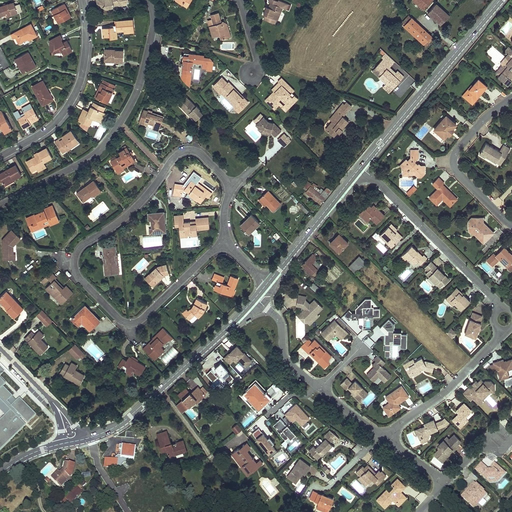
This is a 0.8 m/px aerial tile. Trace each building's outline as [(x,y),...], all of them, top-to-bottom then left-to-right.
[(96,0),(98,7),(103,6),(105,8),(112,7),(113,5),(118,4),(119,5),(126,4),(128,1),(128,0),(96,0)] [(265,10),(263,14),(265,14),(263,18),(274,23),(276,19),(279,11),(281,12),(283,7),(287,9),(289,4),(279,0),(278,0),(278,1),(276,0),(268,0),(268,1),(271,2),(269,7),(267,11),(265,10)] [(414,0),(424,9),(432,0),(414,0)] [(0,6),(0,16),(2,16),(1,15),(6,14),(7,16),(17,12),(15,5),(14,2),(0,6)] [(64,3),(51,10),(58,23),(69,18),(65,9),(67,8),(64,3)] [(436,4),(428,13),(441,25),(450,16),(436,4)] [(219,13),(211,15),(213,21),(215,20),(216,24),(209,26),(213,37),(219,35),(220,39),(229,37),(226,29),(228,28),(227,23),(223,25),(222,22),(221,24),(219,22),(221,20),(219,13)] [(407,25),(406,26),(426,46),(433,38),(412,18),(406,24),(407,25)] [(116,26),(102,27),(103,37),(110,36),(114,36),(113,31),(116,31),(124,30),(134,29),(133,19),(115,21),(116,26)] [(31,24),(14,33),(16,37),(19,43),(24,40),(24,39),(27,37),(28,38),(29,40),(37,36),(31,24)] [(60,35),(50,40),(50,43),(50,45),(50,48),(53,53),(60,49),(62,53),(63,55),(72,50),(67,41),(64,42),(62,43),(60,40),(62,39),(62,38),(60,35)] [(511,49),(509,47),(505,51),(509,54),(500,64),(502,66),(496,73),(499,75),(498,77),(507,85),(511,80),(510,79),(511,75),(511,69),(511,68),(511,49)] [(105,49),(105,58),(115,59),(115,62),(123,62),(123,50),(115,50),(115,49),(105,49)] [(27,52),(16,58),(21,67),(20,68),(23,73),(35,66),(27,52)] [(189,55),(184,54),(183,67),(184,67),(183,72),(190,72),(191,68),(192,68),(193,60),(204,62),(203,66),(208,67),(209,57),(204,56),(204,54),(194,53),(194,55),(189,55)] [(391,90),(400,81),(394,75),(387,69),(391,65),(384,58),(372,71),(379,77),(380,77),(386,83),(385,84),(391,90)] [(398,71),(394,75),(400,81),(404,77),(398,71)] [(229,84),(224,78),(217,84),(218,84),(215,86),(218,90),(221,87),(237,105),(236,106),(235,107),(240,113),(250,103),(242,95),(241,96),(235,90),(236,89),(230,82),(229,84)] [(274,91),(265,100),(275,109),(279,105),(286,111),(298,99),(292,92),(294,90),(285,81),(283,79),(282,78),(279,81),(279,82),(272,89),(274,91)] [(482,92),(487,86),(478,79),(469,90),(470,91),(465,97),(470,101),(471,99),(474,101),(478,97),(477,96),(481,91),(482,92)] [(43,80),(32,86),(42,105),(52,99),(47,90),(47,89),(43,80)] [(102,82),(98,91),(100,91),(97,97),(107,102),(107,101),(111,102),(115,94),(113,93),(112,92),(115,85),(108,81),(107,84),(102,82)] [(383,87),(389,93),(391,90),(385,84),(383,87)] [(221,87),(218,90),(222,94),(223,93),(236,106),(237,105),(221,87)] [(468,88),(462,95),(465,97),(470,91),(469,90),(468,88)] [(203,113),(187,98),(179,105),(191,117),(192,116),(196,120),(203,113)] [(93,101),(91,106),(103,111),(105,107),(93,101)] [(348,120),(344,117),(352,106),(348,102),(345,105),(343,103),(330,119),(332,121),(326,129),(331,133),(335,136),(338,132),(339,133),(349,121),(348,120)] [(83,111),(78,120),(89,125),(92,118),(98,121),(103,111),(91,106),(89,111),(88,113),(83,111)] [(25,115),(18,119),(23,128),(31,124),(30,123),(29,121),(38,117),(32,107),(24,112),(25,115)] [(0,124),(1,124),(2,126),(6,133),(13,129),(8,120),(6,121),(2,115),(4,114),(1,109),(0,109),(0,124)] [(144,109),(139,122),(144,123),(145,122),(148,124),(149,120),(154,122),(154,125),(160,127),(164,115),(157,113),(157,115),(147,112),(148,110),(144,109)] [(261,114),(254,121),(257,124),(256,125),(260,129),(262,127),(264,130),(263,133),(269,134),(270,132),(271,132),(271,133),(276,138),(282,132),(274,124),(269,123),(261,114)] [(447,116),(435,130),(445,139),(449,134),(454,129),(457,125),(447,116)] [(264,130),(262,127),(260,129),(259,130),(262,134),(270,136),(271,133),(271,132),(270,132),(269,134),(263,133),(264,130)] [(430,132),(441,142),(444,139),(433,128),(430,132)] [(59,138),(55,141),(62,152),(66,149),(70,147),(78,141),(71,130),(62,136),(63,139),(60,141),(59,138)] [(284,132),(277,139),(284,147),(291,140),(284,132)] [(486,142),(479,154),(484,157),(485,156),(496,162),(500,156),(504,159),(511,149),(503,144),(499,150),(486,142)] [(32,161),(27,163),(32,171),(36,168),(40,166),(41,168),(45,165),(44,162),(52,157),(46,148),(38,152),(40,157),(38,158),(37,156),(35,157),(31,159),(32,161)] [(122,157),(113,162),(115,165),(114,166),(117,172),(123,168),(122,166),(126,163),(128,167),(132,164),(136,162),(132,156),(131,157),(129,154),(130,154),(127,149),(124,151),(120,154),(122,157)] [(418,157),(418,149),(410,149),(410,157),(408,159),(406,157),(402,161),(404,163),(404,168),(404,169),(409,169),(409,173),(416,173),(419,176),(422,176),(425,173),(425,164),(420,164),(419,162),(418,163),(417,162),(416,163),(414,161),(415,160),(418,157)] [(500,156),(496,162),(500,165),(504,159),(500,156)] [(123,168),(117,172),(118,173),(128,167),(126,163),(122,166),(123,168)] [(15,165),(0,173),(0,176),(3,183),(12,178),(13,179),(21,175),(15,165)] [(191,175),(188,178),(191,180),(191,179),(197,183),(198,182),(199,181),(191,175)] [(438,188),(429,196),(436,203),(442,197),(444,196),(452,203),(457,198),(449,190),(448,191),(445,189),(447,188),(443,183),(444,182),(438,177),(432,183),(438,188)] [(175,183),(174,194),(182,195),(183,192),(185,189),(190,193),(190,194),(200,202),(205,195),(207,193),(199,188),(195,185),(197,183),(191,179),(191,180),(188,185),(175,183)] [(94,180),(77,193),(84,202),(93,195),(101,189),(94,180)] [(197,183),(195,185),(199,188),(207,193),(205,195),(208,197),(212,193),(198,182),(197,183)] [(312,184),(306,192),(321,203),(332,190),(327,187),(324,191),(321,189),(320,190),(312,184)] [(407,193),(410,196),(417,189),(414,186),(407,193)] [(268,190),(260,198),(267,204),(273,210),(281,203),(268,190)] [(452,203),(444,196),(442,197),(450,205),(452,203)] [(260,198),(259,199),(265,206),(267,204),(260,198)] [(304,213),(307,210),(299,202),(296,205),(304,213)] [(368,211),(363,216),(368,222),(372,219),(378,224),(386,216),(377,208),(375,210),(372,207),(369,204),(365,208),(368,211)] [(38,213),(26,218),(31,229),(44,223),(43,221),(48,219),(50,223),(50,224),(59,220),(53,205),(42,209),(43,211),(38,213)] [(368,211),(365,208),(360,213),(363,216),(368,211)] [(164,212),(148,213),(148,220),(151,220),(151,223),(154,223),(155,228),(152,228),(150,229),(150,234),(160,233),(160,232),(166,231),(164,212)] [(252,214),(241,225),(249,233),(260,223),(252,214)] [(179,226),(180,231),(185,231),(185,234),(197,232),(197,229),(210,228),(209,217),(195,218),(196,221),(196,223),(191,224),(190,221),(184,222),(183,215),(174,216),(175,226),(179,226)] [(475,233),(476,234),(478,232),(475,230),(471,230),(472,217),(468,220),(469,230),(472,233),(475,233)] [(476,234),(484,242),(493,232),(486,225),(485,226),(483,223),(483,222),(483,217),(472,217),(471,230),(475,230),(478,232),(476,234)] [(44,223),(31,229),(32,231),(50,223),(48,219),(43,221),(44,223)] [(392,224),(382,234),(389,241),(387,243),(392,248),(401,239),(395,233),(397,231),(398,230),(392,224)] [(2,239),(3,254),(6,253),(7,259),(13,258),(13,252),(13,248),(11,248),(11,246),(13,246),(20,238),(12,229),(2,239)] [(395,233),(401,239),(403,237),(397,231),(395,233)] [(348,242),(339,234),(330,243),(339,252),(342,249),(344,248),(343,247),(348,242)] [(389,241),(382,234),(380,236),(387,243),(389,241)] [(412,245),(400,258),(404,262),(408,258),(415,265),(418,262),(421,266),(428,259),(425,255),(423,257),(418,252),(417,253),(415,250),(416,249),(412,245)] [(106,267),(106,275),(119,273),(118,264),(116,264),(116,259),(115,259),(114,255),(116,255),(115,246),(103,248),(104,258),(106,258),(106,262),(104,262),(104,268),(106,267)] [(511,254),(504,246),(495,254),(493,253),(486,260),(492,265),(499,258),(507,266),(508,265),(511,268),(511,254)] [(313,253),(302,264),(314,276),(317,274),(315,272),(317,270),(316,269),(320,266),(314,261),(317,258),(313,253)] [(360,255),(349,266),(355,272),(366,262),(360,255)] [(431,262),(425,268),(429,272),(435,266),(431,262)] [(153,270),(148,274),(151,278),(149,280),(153,285),(161,277),(160,276),(163,274),(166,273),(167,273),(168,270),(166,263),(158,266),(157,267),(154,270),(153,269),(153,270)] [(429,272),(426,275),(436,286),(439,283),(442,287),(449,280),(435,266),(429,272)] [(51,271),(41,280),(44,283),(49,278),(52,281),(46,287),(62,303),(73,292),(66,285),(64,287),(63,288),(61,286),(62,285),(56,278),(57,277),(51,271)] [(215,273),(212,279),(217,281),(216,284),(218,285),(216,289),(230,295),(233,289),(234,290),(238,278),(231,275),(228,284),(222,282),(224,277),(215,273)] [(470,301),(463,294),(462,295),(458,292),(460,290),(456,287),(446,297),(453,304),(454,303),(460,310),(470,301)] [(7,291),(0,297),(0,299),(8,309),(14,316),(23,308),(10,294),(11,293),(8,290),(7,291)] [(322,307),(314,299),(309,304),(305,300),(306,296),(298,295),(297,302),(303,303),(304,307),(307,309),(305,311),(303,310),(301,312),(298,316),(305,323),(309,323),(311,321),(311,322),(315,318),(319,315),(316,313),(322,307)] [(453,304),(446,297),(444,299),(451,306),(453,304)] [(187,308),(182,313),(189,319),(195,313),(199,317),(204,312),(208,303),(197,298),(195,304),(196,304),(195,307),(193,306),(189,310),(187,308)] [(373,327),(373,317),(379,317),(379,309),(372,309),(373,307),(371,307),(371,299),(365,299),(355,309),(355,313),(352,313),(349,310),(343,316),(349,321),(351,318),(351,320),(358,320),(358,327),(360,329),(371,329),(373,327)] [(83,307),(72,318),(77,323),(82,318),(92,328),(100,320),(90,310),(88,312),(83,307)] [(36,315),(46,326),(52,321),(42,309),(36,315)] [(480,322),(482,315),(472,311),(464,333),(475,337),(481,322),(480,322)] [(82,318),(77,323),(79,325),(82,322),(90,330),(92,328),(82,318)] [(335,319),(321,333),(328,339),(336,332),(342,338),(348,333),(335,319)] [(389,319),(383,325),(388,331),(388,334),(386,334),(386,344),(391,344),(391,341),(401,341),(401,348),(407,348),(407,334),(399,334),(399,332),(395,332),(395,325),(389,319)] [(383,325),(380,328),(386,334),(388,334),(388,331),(383,325)] [(446,333),(451,337),(455,333),(451,328),(446,333)] [(32,331),(24,337),(28,341),(30,339),(34,344),(32,346),(40,354),(48,347),(40,339),(42,337),(38,332),(35,334),(32,331)] [(150,342),(144,348),(153,358),(163,348),(161,346),(167,340),(159,332),(153,338),(155,340),(151,343),(150,342)] [(364,342),(370,348),(375,343),(368,337),(364,342)] [(304,342),(301,346),(304,349),(312,342),(308,338),(307,339),(304,342)] [(312,342),(304,349),(309,354),(310,353),(317,360),(318,359),(321,361),(319,363),(324,368),(329,363),(328,362),(328,359),(331,356),(314,339),(312,342)] [(68,349),(78,361),(85,355),(75,343),(68,349)] [(165,365),(179,351),(172,346),(160,359),(165,364),(164,364),(165,365)] [(229,353),(224,358),(229,364),(236,357),(237,357),(245,366),(251,360),(237,346),(231,352),(232,354),(231,355),(229,353)] [(163,348),(153,358),(154,359),(164,349),(163,348)] [(129,356),(124,365),(127,366),(128,370),(133,373),(134,371),(140,375),(145,366),(129,356)] [(375,368),(367,375),(374,382),(379,376),(384,382),(391,376),(381,366),(385,362),(378,356),(375,359),(377,361),(372,365),(375,368)] [(422,359),(420,357),(413,361),(414,362),(408,366),(409,368),(405,370),(410,377),(413,375),(414,376),(420,371),(419,369),(421,367),(422,369),(432,372),(434,362),(422,359)] [(499,361),(493,363),(496,372),(497,371),(500,380),(509,377),(506,370),(511,367),(511,361),(511,359),(504,362),(499,363),(499,361)] [(65,363),(60,372),(64,375),(65,373),(71,376),(70,378),(79,384),(84,375),(75,369),(76,367),(70,363),(69,365),(65,363)] [(211,370),(206,374),(213,381),(218,377),(217,376),(219,373),(228,383),(234,378),(221,364),(215,369),(217,371),(214,373),(211,370)] [(0,409),(5,415),(0,419),(0,449),(36,415),(19,397),(16,400),(1,386),(4,383),(0,378),(0,374),(4,371),(0,367),(0,409)] [(196,378),(193,381),(201,387),(204,384),(196,378)] [(346,378),(340,384),(346,390),(348,387),(352,392),(355,394),(353,396),(360,402),(367,395),(360,389),(362,387),(355,381),(352,384),(346,378)] [(256,380),(240,395),(256,411),(259,409),(253,403),(251,405),(245,398),(246,398),(242,394),(255,382),(264,392),(266,390),(256,380)] [(468,389),(463,394),(470,401),(473,398),(474,400),(479,399),(489,390),(494,390),(494,385),(490,381),(485,381),(484,383),(481,380),(478,383),(478,385),(476,386),(475,386),(472,389),(468,389)] [(255,382),(242,394),(246,398),(245,398),(251,405),(253,403),(259,409),(277,392),(271,386),(266,390),(264,392),(255,382)] [(183,399),(177,405),(182,413),(195,401),(197,403),(206,395),(198,386),(191,393),(188,395),(187,394),(183,399)] [(401,386),(386,397),(390,403),(383,407),(389,416),(399,409),(397,406),(397,403),(399,402),(399,403),(409,397),(401,386)] [(360,389),(367,395),(368,394),(362,387),(360,389)] [(191,393),(186,388),(179,395),(183,399),(187,394),(188,395),(191,393)] [(479,399),(474,400),(478,404),(482,404),(482,400),(490,392),(494,392),(494,390),(489,390),(479,399)] [(296,404),(285,414),(286,416),(292,422),(295,419),(301,425),(309,418),(296,404)] [(464,404),(456,411),(459,414),(452,420),(460,428),(468,420),(465,417),(471,411),(464,404)] [(286,416),(283,418),(287,423),(289,425),(292,422),(286,416)] [(280,418),(273,425),(276,429),(280,434),(285,440),(289,436),(291,438),(296,434),(290,427),(289,428),(285,424),(280,418)] [(435,423),(433,418),(423,423),(424,425),(425,427),(423,428),(422,427),(420,426),(413,429),(416,435),(417,434),(420,433),(421,436),(420,438),(419,439),(421,443),(427,440),(429,435),(429,433),(438,429),(435,423)] [(499,423),(505,427),(509,422),(503,418),(499,423)] [(441,420),(435,423),(438,429),(446,425),(441,420)] [(232,429),(236,434),(242,430),(238,424),(232,429)] [(259,428),(253,433),(268,453),(275,448),(272,444),(274,443),(271,439),(269,441),(267,439),(259,428)] [(330,430),(328,432),(335,439),(337,441),(340,438),(336,433),(330,430)] [(335,439),(328,432),(324,436),(326,438),(316,448),(313,446),(309,450),(315,457),(320,453),(322,455),(332,445),(330,443),(335,439)] [(187,450),(183,439),(178,441),(179,444),(172,446),(171,443),(167,433),(157,436),(160,443),(158,443),(161,450),(166,449),(167,450),(170,457),(176,455),(176,454),(175,453),(182,450),(182,452),(187,450)] [(439,449),(434,454),(440,459),(446,452),(449,452),(452,449),(454,450),(459,445),(457,444),(461,441),(454,434),(449,439),(446,442),(444,440),(438,445),(440,446),(440,448),(439,449)] [(135,446),(122,444),(120,444),(119,448),(121,448),(120,454),(118,454),(115,456),(115,458),(108,457),(106,466),(111,467),(111,465),(116,466),(116,469),(121,469),(122,464),(124,462),(126,462),(126,458),(134,459),(135,446)] [(248,450),(244,444),(238,448),(232,453),(238,461),(241,458),(245,463),(243,465),(248,472),(252,469),(253,470),(259,466),(256,462),(247,451),(248,450)] [(275,448),(268,453),(271,457),(277,452),(275,448)] [(446,452),(440,459),(442,462),(449,455),(449,452),(446,452)] [(245,463),(241,458),(238,461),(248,475),(253,470),(252,469),(248,472),(243,465),(245,463)] [(304,474),(310,466),(299,458),(294,466),(287,476),(293,481),(295,477),(298,479),(302,473),(304,474)] [(51,476),(61,485),(61,484),(67,479),(71,474),(74,463),(65,460),(63,467),(65,469),(61,473),(59,471),(57,469),(51,476)] [(481,463),(475,469),(487,481),(489,479),(495,478),(497,481),(498,481),(505,473),(494,463),(491,466),(491,468),(491,470),(487,470),(487,468),(481,463)] [(371,468),(367,464),(364,467),(362,465),(356,471),(359,475),(358,476),(363,481),(365,480),(366,480),(368,482),(372,479),(376,484),(385,476),(379,469),(375,473),(373,474),(369,470),(371,468)] [(357,478),(364,485),(368,482),(366,480),(365,480),(363,481),(358,476),(357,478)] [(61,484),(64,487),(69,482),(67,479),(61,484)] [(403,484),(397,479),(391,485),(394,488),(400,487),(403,484)] [(466,491),(461,497),(464,500),(466,499),(470,503),(469,504),(472,507),(477,502),(477,501),(479,498),(480,499),(482,497),(483,498),(486,495),(482,492),(484,491),(474,482),(469,488),(471,490),(468,493),(466,491)] [(80,494),(74,488),(66,497),(71,503),(80,494)] [(333,499),(313,490),(309,499),(318,502),(317,506),(328,510),(333,499)] [(389,492),(386,490),(376,500),(383,506),(386,503),(387,504),(391,499),(391,498),(397,498),(397,501),(400,505),(406,498),(401,493),(401,491),(389,492)] [(477,502),(472,507),(474,509),(487,494),(484,491),(482,492),(486,495),(483,498),(482,497),(480,499),(479,498),(477,501),(477,502)] [(386,503),(383,506),(385,508),(393,500),(399,506),(400,505),(397,501),(397,498),(391,498),(391,499),(387,504),(386,503)]
